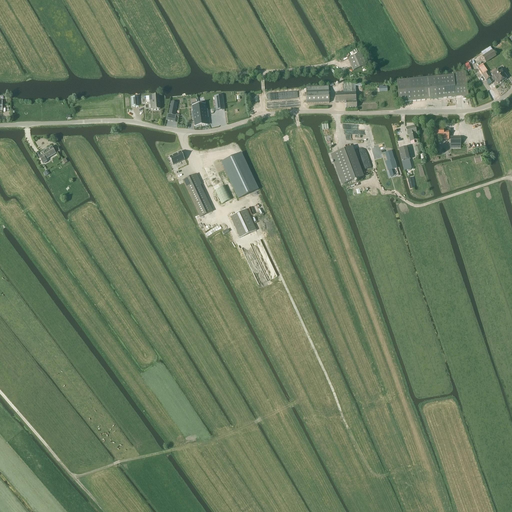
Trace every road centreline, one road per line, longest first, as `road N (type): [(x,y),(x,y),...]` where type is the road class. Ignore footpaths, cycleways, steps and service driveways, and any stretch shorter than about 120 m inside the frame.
road 1 (unclassified): [(0,125),(127,121),(208,131),(295,111),(467,111),(511,89)]
road 2 (track): [(399,470),(377,475),(365,464),(245,200)]
road 3 (track): [(511,179),(412,205),(380,191),(365,145),(343,143),(331,111)]
road 4 (track): [(103,511),(0,392)]
